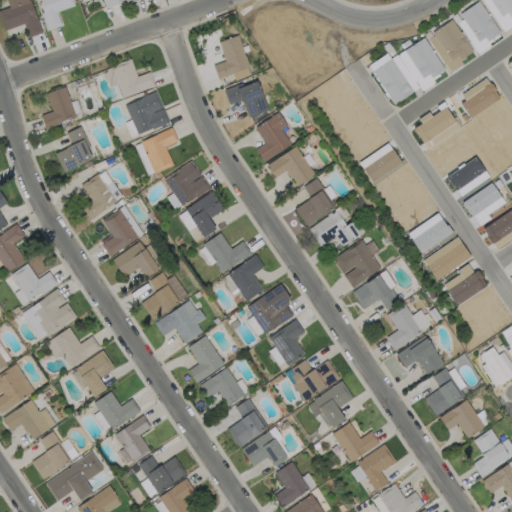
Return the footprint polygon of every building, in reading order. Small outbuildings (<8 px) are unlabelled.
[(27,37),(39,33),(29,0),(5,0),(8,7),(0,9),(0,21),(3,30),(23,24),(27,37)] [(60,24),(56,11),(72,6),(70,0),(37,0),(46,28),(60,24)] [(79,0),(79,1),(84,0),(101,0),(104,8),(117,4),(115,0),(79,0)] [(511,23),(511,0),(481,0),(501,30),(511,23)] [(454,18),(476,54),(488,46),(485,41),(498,33),(479,2),(454,18)] [(471,52),(451,20),(425,36),(448,72),(462,64),(459,59),(471,52)] [(217,41),(223,61),(212,65),(216,78),(232,73),(234,80),(249,75),(237,35),(217,41)] [(443,70),(423,37),(370,71),(392,104),(419,87),(421,90),(433,82),(431,78),(443,70)] [(153,86),(148,72),(135,76),(130,61),(102,71),(108,87),(116,84),(121,97),(153,86)] [(468,116),(498,101),(486,78),(456,94),(468,116)] [(223,89),(228,104),(241,100),(246,116),(265,111),(256,80),(223,89)] [(39,115),(44,128),(74,117),(64,87),(45,93),(51,111),(39,115)] [(166,123),(155,92),(124,103),(135,134),(166,123)] [(458,129),(444,106),(429,116),(427,112),(416,119),(419,123),(412,128),(425,149),(458,129)] [(253,127),(263,143),(254,149),(262,161),(290,144),(280,129),(285,126),(277,112),(253,127)] [(62,171),(92,158),(78,127),(64,133),(70,145),(53,153),(62,171)] [(171,165),(163,146),(176,141),(170,128),(133,143),(146,175),(171,165)] [(285,169),(295,186),(312,175),(295,146),(265,163),(273,177),(285,169)] [(207,190),(191,161),(162,177),(178,206),(207,190)] [(114,200),(96,173),(79,184),(90,200),(80,206),(87,217),(114,200)] [(301,186),(309,198),(293,208),(305,226),(334,207),(315,178),(301,186)] [(207,218),(221,210),(210,192),(183,208),(201,237),(214,229),(207,218)] [(100,244),(108,256),(142,235),(123,205),(100,219),(111,237),(100,244)] [(334,235),(341,246),(362,232),(353,218),(344,225),(333,210),(307,229),(318,246),(334,235)] [(511,234),(510,230),(511,228),(511,213),(510,211),(481,226),(493,249),(511,238),(511,234)] [(24,237),(15,224),(0,233),(0,264),(1,264),(6,271),(23,260),(13,245),(24,237)] [(201,243),(220,272),(249,254),(241,241),(229,248),(218,232),(201,243)] [(350,288),(380,268),(371,255),(377,250),(367,237),(332,260),(342,274),(341,274),(350,288)] [(469,260),(458,238),(421,257),(432,278),(469,260)] [(138,267),(144,277),(157,269),(141,240),(110,258),(121,277),(138,267)] [(237,291),(243,300),(261,290),(251,273),(262,267),(255,256),(220,276),(230,295),(237,291)] [(20,305),(55,284),(47,272),(35,279),(26,263),(9,273),(18,289),(13,292),(20,305)] [(486,286),(475,270),(471,273),(465,264),(455,270),(458,274),(441,284),(455,305),(486,286)] [(361,309),(378,299),(384,309),(397,301),(388,287),(392,285),(383,270),(350,291),(361,309)] [(147,281),(155,292),(139,302),(151,319),(186,295),(172,274),(165,279),(160,272),(147,281)] [(245,306),(263,333),(291,315),(283,303),(289,299),(279,284),(245,306)] [(74,317),(65,302),(64,302),(56,289),(20,311),(37,340),(74,317)] [(182,343),(200,332),(195,323),(203,318),(197,308),(194,310),(187,300),(152,322),(161,336),(173,328),(182,343)] [(384,337),(392,349),(429,325),(418,309),(410,315),(402,303),(385,314),(395,330),(384,337)] [(266,337),(273,346),(266,351),(278,368),(302,352),(292,339),(302,332),(293,319),(266,337)] [(511,323),(499,331),(509,347),(505,350),(511,360),(511,323)] [(44,342),(53,358),(60,354),(69,367),(98,349),(89,336),(78,343),(67,327),(44,342)] [(186,347),(196,363),(186,370),(194,383),(222,363),(203,335),(186,347)] [(395,353),(403,367),(415,359),(424,374),(441,364),(424,335),(395,353)] [(493,387),(511,374),(511,367),(501,351),(495,354),(490,346),(478,354),(483,363),(479,365),(493,387)] [(112,368),(101,350),(73,368),(91,396),(104,387),(97,377),(112,368)] [(283,372),(301,401),(337,378),(325,360),(309,370),(303,360),(283,372)] [(0,372),(0,410),(32,393),(16,364),(0,372)] [(216,391),(226,406),(243,394),(225,367),(197,385),(206,397),(216,391)] [(462,397),(444,367),(430,376),(437,388),(422,397),(433,415),(462,397)] [(313,417),(319,413),(328,428),(343,419),(336,407),(351,399),(341,382),(304,403),(313,417)] [(119,406),(108,391),(92,402),(110,429),(138,411),(130,399),(119,406)] [(235,445),(265,429),(248,398),(233,406),(241,419),(226,428),(235,445)] [(0,417),(8,431),(20,423),(30,439),(53,425),(43,408),(37,411),(29,399),(0,417)] [(464,438),(482,427),(466,399),(437,416),(445,430),(456,424),(464,438)] [(112,434),(121,447),(116,451),(125,464),(147,450),(138,434),(149,427),(141,415),(112,434)] [(378,443),(370,431),(358,438),(347,422),(330,433),(349,462),(378,443)] [(511,446),(506,438),(498,443),(489,428),(471,440),(482,456),(470,463),(479,476),(511,455),(511,446)] [(239,448),(250,466),(266,456),(272,466),(285,458),(267,430),(239,448)] [(30,460),(39,477),(76,457),(66,439),(58,443),(52,431),(37,439),(45,452),(30,460)] [(374,490),(386,482),(378,471),(393,461),(382,444),(355,462),(374,490)] [(43,481),(55,500),(71,490),(77,500),(90,492),(83,481),(102,470),(91,452),(43,481)] [(184,474),(173,456),(156,466),(150,456),(136,464),(145,479),(140,482),(147,493),(154,489),(155,492),(184,474)] [(509,500),(511,498),(511,459),(479,480),(488,493),(500,486),(509,500)] [(306,473),(300,477),(290,461),(273,472),(283,488),(272,495),(280,507),(314,485),(306,473)] [(157,511),(189,511),(182,500),(193,493),(186,480),(151,500),(157,511)] [(402,498),(393,484),(370,498),(378,511),(409,511),(421,505),(413,491),(402,498)] [(75,506),(78,511),(105,511),(119,503),(108,485),(75,506)] [(282,511),(321,511),(312,494),(282,510),(282,511)]
